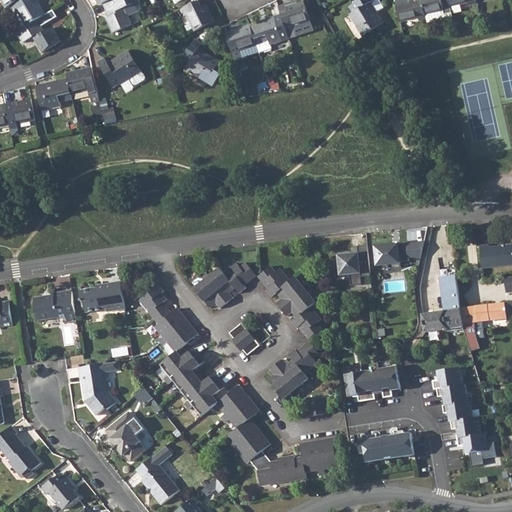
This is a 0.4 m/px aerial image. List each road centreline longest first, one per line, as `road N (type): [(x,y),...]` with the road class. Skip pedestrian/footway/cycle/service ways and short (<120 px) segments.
road 1 (residential): [(318,225),(436,211),(511,214)]
road 2 (residential): [(246,374),(292,336),(255,293),(209,328)]
road 3 (residential): [(148,250),(318,225)]
road 4 (residential): [(440,504),(427,422),(408,413),(348,420)]
road 5 (residential): [(133,511),(63,437),(43,390)]
road 6 (residential): [(318,225),(342,284),(417,327)]
road 7 (residential): [(0,272),(148,250)]
road 8 (residential): [(0,86),(78,46),(86,26),(74,0)]
road 9 (unknown): [(463,211),(470,294),(508,298)]
road 10 (residential): [(246,374),(294,429),(342,424)]
